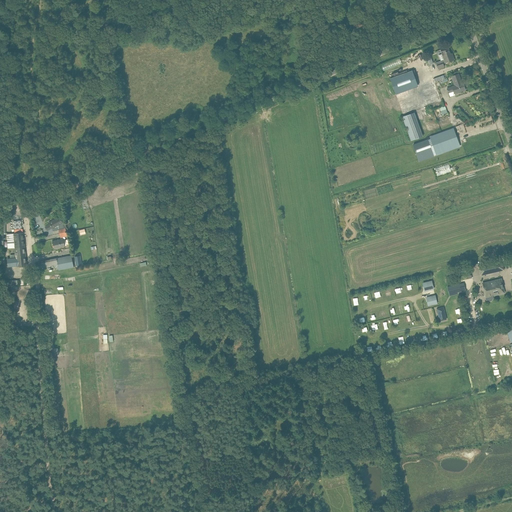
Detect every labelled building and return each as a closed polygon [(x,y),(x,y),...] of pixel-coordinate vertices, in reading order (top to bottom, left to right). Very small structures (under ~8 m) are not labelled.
[(454,59),(453,55),(451,56),(448,48),(441,51),(444,59),(436,62),(438,69),(444,67),(443,63),(454,59)] [(441,100),(440,96),(434,81),(418,87),(412,70),(390,78),(392,83),(396,95),(403,114),(441,100)] [(454,93),(460,91),(465,90),(463,83),(461,83),(460,81),(461,81),(458,74),(452,76),(455,85),(451,86),(452,87),(447,88),(449,93),(454,91),(454,93)] [(403,116),(411,140),(423,137),(416,112),(403,116)] [(454,131),(430,139),(414,145),(418,157),(434,151),(458,142),(454,131)] [(438,175),(452,171),(449,163),(436,167),(438,175)] [(50,224),(45,227),(47,230),(52,228),(57,225),(59,229),(60,233),(66,232),(65,227),(64,227),(63,225),(64,224),(63,222),(64,222),(63,220),(62,221),(59,217),(49,223),(50,224)] [(14,240),(15,247),(25,247),(23,232),(7,234),(8,241),(14,240)] [(54,248),(59,247),(65,246),(63,239),(53,241),(54,248)] [(25,247),(15,247),(16,258),(7,259),(8,266),(16,266),(16,267),(26,266),(25,247)] [(59,270),(72,267),(70,255),(38,262),(39,268),(58,264),(59,270)] [(480,276),(504,270),(502,260),(478,265),(480,276)] [(501,278),(482,283),(486,298),(505,293),(501,278)] [(431,280),(424,282),(426,290),(433,288),(431,280)] [(456,284),(447,286),(450,294),(465,290),(463,280),(458,281),(458,283),(455,283),(456,284)] [(434,294),(428,296),(430,304),(436,302),(434,294)] [(444,307),(437,309),(440,321),(447,319),(444,307)]
